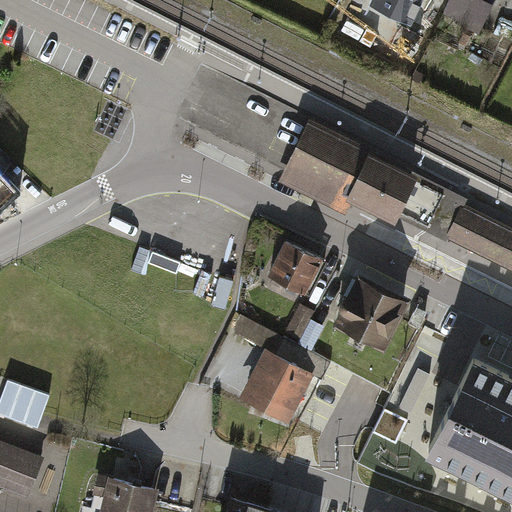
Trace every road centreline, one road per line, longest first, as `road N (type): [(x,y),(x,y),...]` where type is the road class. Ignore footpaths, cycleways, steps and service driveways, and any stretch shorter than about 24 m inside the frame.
road 1 (residential): [(167,166),(193,168),(511,318)]
road 2 (residential): [(401,511),(185,441)]
road 3 (residential): [(0,242),(167,166)]
